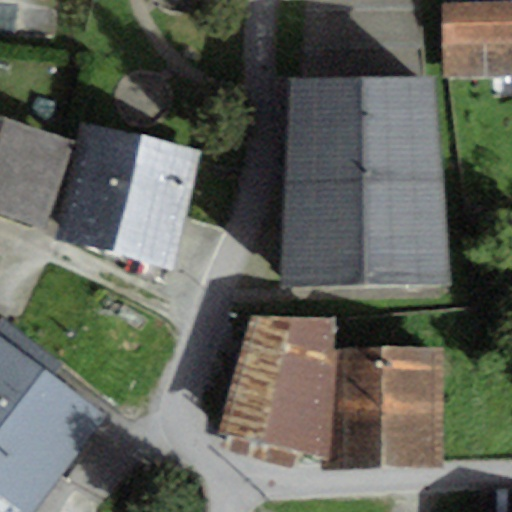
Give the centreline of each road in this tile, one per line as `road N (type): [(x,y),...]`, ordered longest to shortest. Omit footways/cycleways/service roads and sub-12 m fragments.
road 1 (residential): [(220,485),(192,454),(187,384),(256,188),(276,0)]
road 2 (residential): [(511,481),(220,485)]
